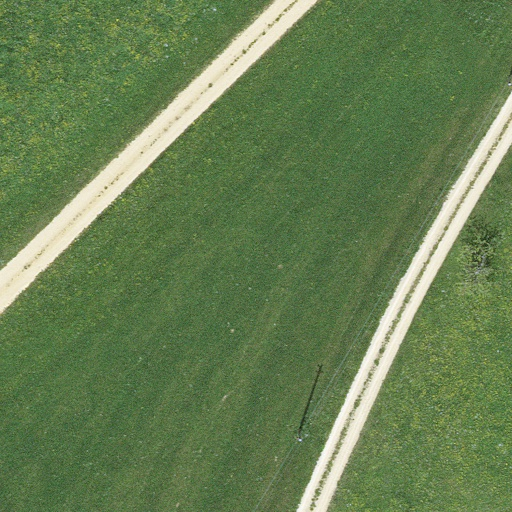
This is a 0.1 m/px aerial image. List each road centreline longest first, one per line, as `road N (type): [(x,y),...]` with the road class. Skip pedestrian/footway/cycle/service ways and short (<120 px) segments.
road 1 (track): [(511,117),(406,305),(309,511)]
road 2 (track): [(297,0),(0,295)]
